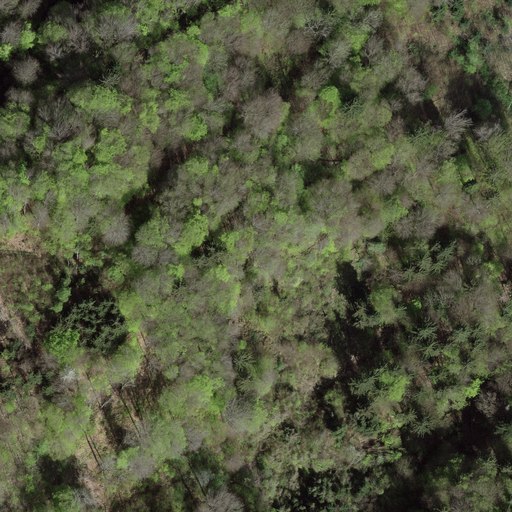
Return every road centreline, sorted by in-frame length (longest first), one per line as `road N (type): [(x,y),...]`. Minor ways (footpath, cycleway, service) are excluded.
road 1 (track): [(234,0),(272,83),(351,213),(354,242),(337,294),(346,365)]
road 2 (track): [(0,251),(92,268),(136,306),(158,359),(174,459),(186,479)]
road 3 (track): [(0,312),(43,371),(59,511)]
